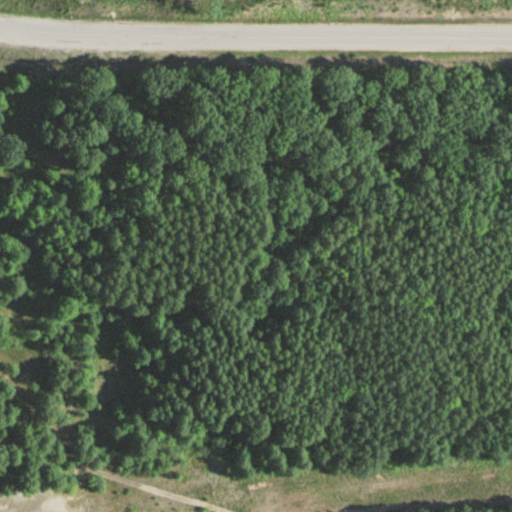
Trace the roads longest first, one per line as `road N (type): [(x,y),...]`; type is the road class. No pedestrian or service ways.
road 1 (tertiary): [(511,37),(0,28)]
road 2 (track): [(0,380),(76,469),(245,511)]
